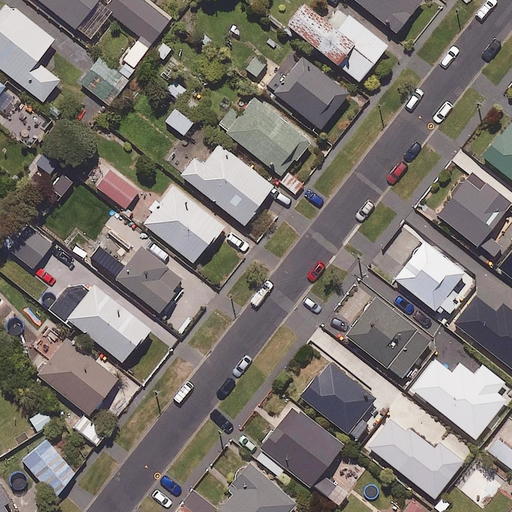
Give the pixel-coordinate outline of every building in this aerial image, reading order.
[(4,0),(0,5),(0,66),(40,98),(57,77),(33,57),(50,35),(5,0),(4,0)] [(168,18),(145,0),(40,0),(85,36),(106,9),(136,34),(120,55),(131,64),(149,42),(168,18)] [(189,0),(171,0),(167,7),(179,15),(189,0)] [(421,0),(352,0),(395,33),(421,0)] [(327,23),(301,2),(284,23),(357,81),(385,45),(339,9),(327,23)] [(164,61),(175,47),(162,38),(152,52),(164,61)] [(256,78),(268,63),(253,51),(241,65),(256,78)] [(125,79),(126,77),(115,68),(95,54),(76,79),(107,102),(125,79)] [(346,90),(299,54),(282,76),(273,69),(263,83),(319,126),(346,90)] [(308,140),(251,94),(224,128),(281,174),(308,140)] [(191,120),(173,106),(164,119),(182,132),(191,120)] [(511,116),(510,115),(480,153),(511,178),(511,116)] [(272,185),(219,143),(211,153),(203,147),(181,175),(242,224),(272,185)] [(138,188),(108,166),(94,184),(124,207),(138,188)] [(435,211),(475,242),(491,256),(502,243),(485,229),(509,200),(503,194),(507,189),(489,174),(484,180),(470,169),(435,211)] [(220,227),(171,188),(142,225),(190,263),(220,227)] [(69,223),(54,211),(44,225),(60,236),(69,223)] [(48,242),(19,222),(3,246),(32,266),(48,242)] [(432,307),(439,312),(443,307),(449,312),(456,303),(453,300),(460,292),(450,284),(462,269),(408,226),(387,253),(402,264),(392,276),(432,307)] [(181,282),(139,248),(124,267),(98,247),(88,259),(156,313),(181,282)] [(152,327),(99,282),(71,316),(124,361),(152,327)] [(495,310),(474,293),(453,318),(511,366),(511,299),(507,295),(495,310)] [(343,340),(346,335),(400,376),(429,337),(373,294),(353,320),(339,309),(326,327),(343,340)] [(120,378),(69,337),(40,373),(91,414),(120,378)] [(450,370),(433,357),(410,387),(474,437),(504,398),(494,391),(503,379),(481,362),(473,373),(457,360),(450,370)] [(372,397),(326,358),(298,392),(354,439),(367,423),(357,415),(372,397)] [(286,467),(309,485),(336,507),(348,493),(321,471),(343,444),(293,404),(260,445),(265,450),(258,458),(279,476),(286,467)] [(51,419),(43,408),(28,418),(37,430),(51,419)] [(105,432),(83,414),(74,426),(95,444),(105,432)] [(53,496),(72,468),(47,435),(21,455),(53,496)] [(511,464),(511,448),(496,437),(486,451),(509,468),(511,464)] [(295,499),(247,459),(225,485),(230,490),(222,498),(217,499),(217,511),(291,511),(287,508),(295,499)] [(211,511),(216,506),(192,486),(181,499),(196,511),(211,511)] [(438,511),(446,511),(454,503),(441,493),(430,506),(438,511)] [(420,511),(423,509),(411,500),(401,511),(420,511)]
